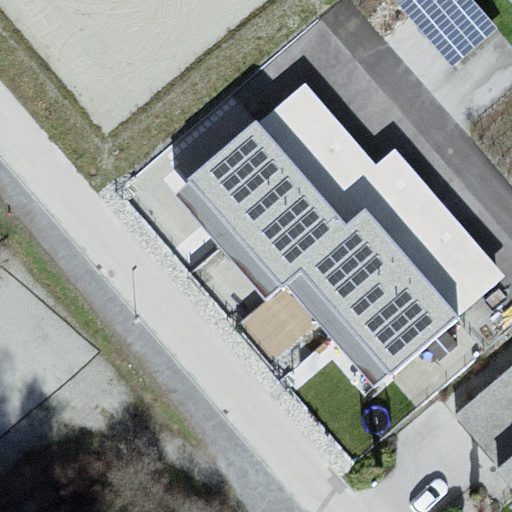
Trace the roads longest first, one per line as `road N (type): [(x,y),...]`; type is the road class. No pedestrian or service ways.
road 1 (residential): [(0,134),(315,511)]
road 2 (residential): [(511,211),(382,60)]
